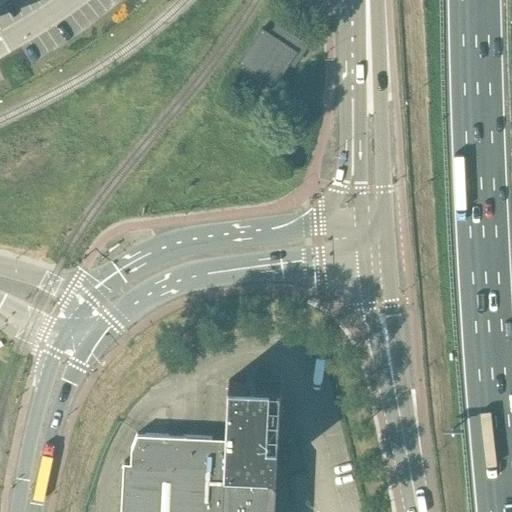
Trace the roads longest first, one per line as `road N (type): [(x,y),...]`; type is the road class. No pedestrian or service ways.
road 1 (motorway): [(478,0),(507,511)]
road 2 (tertiary): [(373,221),(175,245),(119,272),(80,309)]
road 3 (tertiary): [(98,340),(136,304),(185,279),(377,256)]
road 4 (secondary): [(417,511),(377,256)]
road 5 (secondary): [(373,221),(368,0)]
road 6 (tertiary): [(65,328),(41,385),(16,511)]
road 7 (tertiary): [(35,511),(62,399),(98,340)]
